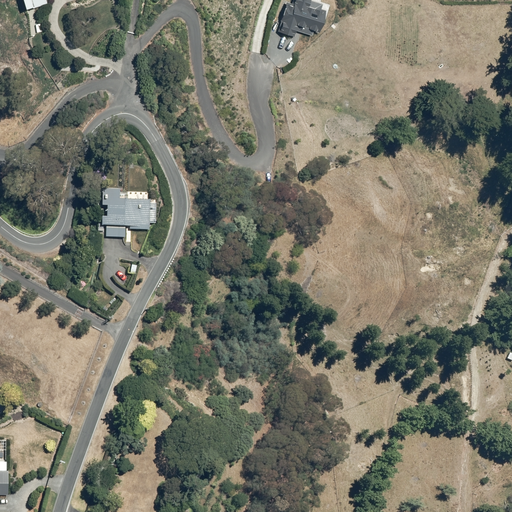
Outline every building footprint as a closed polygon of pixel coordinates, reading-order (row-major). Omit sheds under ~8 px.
[(27,0),(30,11),(51,6),(49,0),(27,0)] [(324,12),(326,5),(314,1),(313,0),(298,0),(297,7),(286,3),(278,32),(293,37),(295,31),(310,36),(312,27),(326,31),(331,14),(324,12)] [(106,208),(111,208),(111,220),(106,220),(105,228),(109,228),(108,238),(125,238),(126,228),(132,228),(132,231),(152,231),(152,224),(157,225),(158,201),(128,200),(128,192),(106,192),(106,208)] [(136,274),(138,264),(130,263),(128,273),(136,274)] [(0,496),(9,497),(9,439),(0,439),(0,496)]
